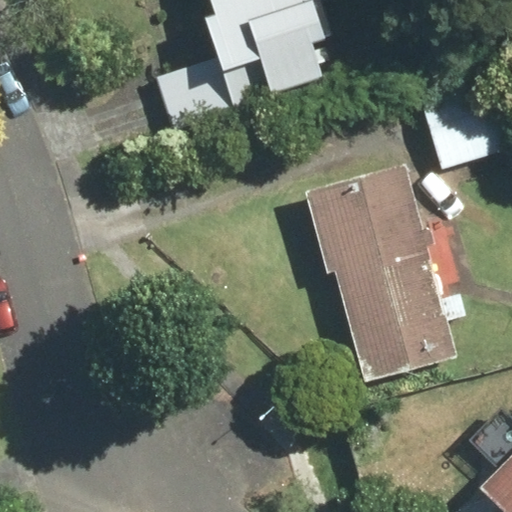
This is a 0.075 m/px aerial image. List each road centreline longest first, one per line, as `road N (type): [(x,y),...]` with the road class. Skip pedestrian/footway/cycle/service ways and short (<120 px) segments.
road 1 (residential): [(67,367),(212,511)]
road 2 (residential): [(0,222),(67,367)]
